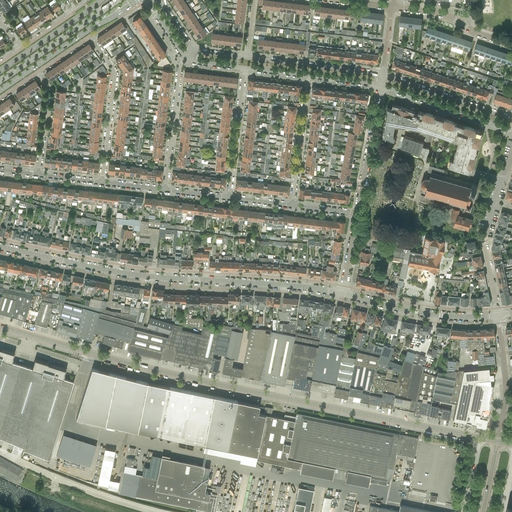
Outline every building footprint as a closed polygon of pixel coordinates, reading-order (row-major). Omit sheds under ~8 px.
[(176,5),(179,10),(186,5),(183,0),(176,5)] [(56,2),(51,6),(54,11),(60,7),(56,2)] [(6,3),(0,7),(4,12),(3,12),(4,12),(10,8),(6,3)] [(179,10),(182,15),(189,10),(192,8),(189,3),(186,5),(179,10)] [(47,7),(41,10),(48,19),(53,15),(50,11),(53,10),(54,12),(54,11),(51,6),(50,6),(51,7),(48,8),(47,7)] [(41,10),(36,14),(42,23),(48,19),(41,10)] [(182,15),(186,19),(192,15),(189,10),(182,15)] [(143,21),(139,16),(138,16),(136,13),(128,19),(133,27),(143,21)] [(186,19),(189,24),(196,19),(198,17),(195,13),(192,15),(186,19)] [(36,14),(30,18),(36,27),(42,23),(36,14)] [(25,24),(23,26),(25,29),(27,27),(30,31),(36,27),(30,18),(24,23),(25,24)] [(189,24),(192,29),(199,24),(196,19),(189,24)] [(146,25),(143,21),(133,27),(136,32),(139,30),(146,25)] [(121,22),(116,25),(121,32),(123,35),(128,32),(127,31),(129,29),(126,25),(124,26),(121,22)] [(199,24),(192,29),(196,34),(202,29),(199,24)] [(25,29),(23,26),(23,25),(17,29),(20,35),(26,31),(25,29)] [(116,25),(111,28),(116,35),(121,32),(116,25)] [(149,30),(146,25),(139,30),(141,33),(140,33),(142,35),(149,30)] [(422,30),(422,36),(425,37),(425,36),(430,38),(433,29),(428,27),(426,31),(426,32),(422,30)] [(111,28),(107,32),(111,38),(116,35),(111,28)] [(202,29),(196,34),(199,39),(206,34),(202,29)] [(430,38),(436,39),(439,31),(433,29),(430,38)] [(152,35),(149,30),(142,35),(144,38),(145,40),(152,35)] [(436,39),(435,42),(440,44),(441,41),(444,33),(439,31),(436,39)] [(107,32),(102,35),(107,42),(109,45),(114,42),(111,38),(107,32)] [(441,41),(447,43),(450,34),(444,33),(441,41)] [(447,43),(452,45),(455,36),(450,34),(447,43)] [(107,42),(102,35),(97,38),(102,45),(107,42)] [(156,40),(152,35),(145,40),(147,42),(147,43),(148,45),(148,44),(156,40)] [(452,47),(457,49),(461,38),(455,36),(452,45),(452,47)] [(461,38),(457,49),(463,51),(463,49),(466,40),(461,38)] [(159,44),(156,40),(148,44),(148,45),(146,46),(149,51),(152,49),(159,44)] [(472,42),(466,40),(463,49),(469,51),(472,42)] [(308,51),(307,55),(308,55),(308,56),(313,56),(313,55),(314,56),(315,48),(316,44),(309,43),(309,44),(308,48),(308,50),(308,51)] [(475,53),(479,54),(482,45),(477,43),(474,52),(475,53)] [(89,44),(84,47),(89,54),(93,51),(89,44)] [(162,49),(159,44),(152,49),(154,52),(153,52),(155,54),(162,49)] [(480,54),(478,59),(483,61),(485,56),(488,47),(482,45),(479,54),(480,54)] [(84,47),(79,50),(84,57),(89,54),(84,47)] [(485,56),(490,58),(493,49),(488,47),(485,56)] [(156,60),(165,54),(162,49),(155,54),(153,56),(154,58),(156,60)] [(490,58),(496,60),(499,51),(493,49),(490,58)] [(79,50),(74,54),(79,61),(84,57),(79,50)] [(496,60),(495,61),(497,62),(498,60),(501,61),(504,53),(499,51),(496,60)] [(115,60),(118,64),(129,57),(126,53),(115,60)] [(501,61),(501,63),(503,64),(503,62),(506,63),(509,54),(504,53),(501,61)] [(74,54),(70,57),(74,64),(79,61),(74,54)] [(396,55),(392,68),(394,68),(395,69),(397,70),(400,61),(402,55),(399,54),(399,56),(396,55)] [(70,57),(65,60),(70,67),(74,64),(70,57)] [(121,68),(122,68),(129,63),(127,61),(131,59),(129,57),(118,64),(121,68)] [(400,70),(402,71),(407,58),(404,57),(403,62),(400,61),(397,70),(399,71),(400,70)] [(405,73),(408,73),(411,65),(408,64),(410,59),(407,58),(402,71),(405,72),(405,73)] [(411,74),(413,75),(418,59),(415,60),(413,65),(411,65),(408,73),(410,74),(411,74)] [(65,60),(60,64),(65,70),(70,67),(65,60)] [(129,63),(122,68),(123,70),(123,71),(133,69),(133,68),(135,68),(130,62),(129,63)] [(60,64),(55,67),(60,74),(65,70),(60,64)] [(421,68),(418,77),(421,78),(424,78),(428,65),(425,64),(425,67),(422,66),(422,68),(421,68)] [(428,65),(424,78),(426,79),(426,80),(429,81),(432,72),(432,70),(430,69),(431,66),(428,65)] [(83,66),(79,68),(83,74),(85,73),(86,73),(87,72),(85,69),(83,66)] [(55,67),(51,70),(55,77),(60,74),(55,67)] [(123,71),(123,75),(132,76),(135,76),(136,76),(136,71),(135,71),(135,68),(133,68),(133,69),(123,71)] [(432,81),(434,82),(438,69),(436,68),(434,73),(432,72),(429,81),(431,81),(432,81)] [(437,83),(439,84),(442,75),(439,75),(441,69),(439,69),(438,69),(434,82),(437,83)] [(55,77),(51,70),(46,74),(50,80),(51,80),(50,80),(55,77)] [(96,75),(96,81),(105,82),(106,77),(106,72),(105,70),(100,74),(97,73),(97,75),(96,75)] [(449,72),(445,85),(447,86),(447,87),(450,88),(453,79),(450,78),(451,75),(452,75),(453,72),(450,70),(449,72)] [(442,85),(445,85),(449,72),(447,71),(445,76),(442,75),(439,84),(441,85),(442,85)] [(453,88),(455,89),(459,76),(457,75),(455,80),(453,79),(450,88),(452,88),(453,88)] [(463,92),(465,92),(470,79),(467,78),(467,80),(464,79),(463,83),(460,91),(462,92),(463,92)] [(246,99),(252,100),(252,97),(254,81),(254,80),(249,80),(248,81),(247,88),(246,99)] [(35,81),(30,84),(35,91),(40,88),(35,81)] [(474,95),(476,96),(480,83),(478,82),(476,87),(473,86),(470,95),(473,96),(474,95)] [(30,84),(25,87),(30,94),(35,91),(30,84)] [(293,105),(299,106),(300,99),(301,95),(301,87),(300,86),(295,85),(295,86),(294,94),(294,99),(293,105)] [(488,94),(492,95),(495,88),(495,87),(490,85),(488,86),(486,91),(484,90),(481,98),(483,99),(484,99),(487,100),(488,94)] [(25,87),(21,91),(25,97),(30,94),(25,87)] [(312,87),(309,107),(314,107),(315,108),(316,103),(316,98),(317,88),(312,87)] [(25,97),(21,91),(16,94),(21,101),(25,97)] [(495,93),(492,102),(510,108),(511,103),(511,97),(511,99),(499,94),(499,93),(497,92),(496,92),(495,93)] [(9,98),(5,102),(9,108),(14,105),(9,98)] [(5,102),(0,104),(0,105),(4,112),(9,108),(5,102)] [(382,140),(381,144),(386,145),(390,146),(390,143),(392,144),(392,141),(394,142),(395,137),(393,136),(395,126),(396,124),(399,125),(399,126),(406,127),(406,126),(409,127),(409,128),(410,127),(413,127),(413,128),(420,129),(419,137),(420,137),(418,141),(405,136),(401,146),(405,148),(404,151),(426,158),(427,154),(428,154),(429,150),(429,147),(433,133),(435,134),(437,135),(440,136),(448,138),(451,139),(451,140),(451,139),(454,140),(459,142),(459,144),(458,144),(456,150),(457,151),(456,153),(455,153),(456,154),(455,156),(454,156),(453,160),(450,159),(449,163),(450,164),(450,166),(449,166),(449,165),(448,165),(448,166),(459,169),(465,171),(470,172),(471,173),(472,169),(481,137),(480,136),(482,132),(479,131),(474,130),(474,129),(466,126),(466,127),(463,126),(460,125),(457,124),(454,123),(454,122),(446,119),(445,120),(442,119),(436,117),(433,116),(433,115),(425,112),(425,113),(418,111),(418,113),(417,115),(414,113),(415,112),(407,109),(401,106),(400,107),(395,105),(395,106),(394,107),(392,106),(391,109),(389,108),(388,112),(387,112),(386,119),(387,119),(386,123),(384,122),(384,123),(386,123),(385,126),(384,126),(383,133),(384,134),(383,137),(382,137),(383,137),(383,141),(382,140)] [(27,115),(27,117),(37,119),(37,116),(38,115),(38,114),(37,114),(38,113),(41,113),(41,111),(35,110),(35,106),(28,112),(29,112),(29,115),(27,115)] [(352,120),(354,120),(363,122),(364,116),(350,114),(349,117),(352,117),(352,120)] [(5,130),(11,131),(11,129),(15,123),(13,122),(5,127),(5,130)] [(347,125),(347,128),(353,129),(352,132),(356,132),(361,133),(362,128),(348,125),(347,125)] [(421,194),(420,200),(424,201),(426,202),(435,204),(436,200),(439,201),(442,202),(454,205),(460,207),(460,206),(461,206),(465,207),(464,208),(471,210),(472,206),(472,204),(469,203),(473,189),(476,190),(478,184),(477,183),(478,182),(477,180),(475,180),(473,180),(473,181),(473,182),(472,182),(472,183),(467,182),(467,181),(462,180),(461,180),(461,179),(458,178),(458,179),(457,179),(457,178),(457,179),(454,178),(452,177),(447,176),(446,176),(446,175),(443,174),(444,170),(430,166),(429,165),(428,171),(429,171),(427,178),(424,178),(422,181),(421,183),(422,186),(423,187),(421,193),(421,194)] [(344,193),(342,202),(348,202),(349,192),(350,192),(350,189),(347,188),(344,188),(344,193)] [(453,208),(454,205),(439,201),(437,207),(449,210),(450,207),(453,208)] [(460,207),(454,205),(453,208),(451,217),(452,217),(450,224),(468,229),(469,225),(471,226),(473,219),(457,215),(460,207)] [(511,218),(511,219),(511,218),(511,214),(501,212),(500,218),(511,221),(511,218)] [(7,224),(4,236),(10,237),(11,232),(12,229),(12,226),(12,225),(10,225),(11,221),(12,216),(12,214),(9,214),(9,215),(8,220),(8,221),(7,224)] [(0,234),(4,236),(7,224),(8,221),(8,220),(9,215),(7,215),(6,215),(4,224),(3,227),(0,226),(0,227),(0,234)] [(511,221),(500,218),(498,224),(507,227),(507,223),(511,224),(511,221)] [(13,233),(12,238),(18,239),(21,226),(23,220),(19,220),(18,227),(15,227),(14,230),(13,233)] [(140,231),(139,235),(149,236),(158,237),(159,229),(159,227),(160,222),(154,222),(148,221),(141,220),(140,220),(140,226),(140,231)] [(338,221),(336,238),(338,238),(339,231),(343,231),(343,227),(344,226),(344,224),(344,223),(343,222),(342,221),(339,221),(338,221)] [(498,224),(495,233),(509,237),(510,234),(505,232),(506,230),(511,231),(511,228),(507,227),(498,224)] [(21,226),(18,239),(25,241),(27,233),(23,232),(24,227),(21,226)] [(28,231),(26,241),(32,242),(35,229),(32,228),(31,231),(28,231)] [(53,235),(50,246),(56,247),(58,236),(59,232),(60,229),(57,229),(56,236),(53,235)] [(37,243),(43,245),(46,231),(43,231),(42,236),(39,235),(37,243)] [(58,236),(56,247),(62,249),(64,237),(61,237),(62,232),(59,232),(58,236)] [(495,233),(494,239),(502,242),(503,239),(511,241),(511,238),(509,237),(495,233)] [(64,237),(62,249),(67,250),(70,237),(65,235),(64,237)] [(404,249),(401,267),(407,268),(407,264),(429,268),(429,270),(437,271),(441,252),(442,252),(444,245),(442,244),(443,240),(425,237),(422,253),(404,249)] [(70,245),(68,250),(74,251),(77,238),(74,238),(73,243),(70,243),(70,245)] [(91,250),(90,255),(97,256),(100,241),(100,240),(94,239),(93,243),(92,247),(91,250)] [(82,240),(79,253),(84,254),(87,241),(82,240)] [(100,241),(97,256),(103,258),(104,258),(105,253),(105,250),(106,247),(105,247),(102,246),(102,244),(103,241),(100,241)] [(466,243),(467,250),(476,248),(475,241),(466,243)] [(381,255),(390,257),(393,257),(402,258),(402,256),(403,249),(372,243),(370,253),(371,253),(372,253),(377,254),(381,255)] [(105,253),(104,258),(110,259),(112,246),(110,246),(109,246),(109,248),(106,247),(105,250),(105,253)] [(361,252),(359,264),(364,265),(367,266),(368,266),(369,259),(370,259),(371,253),(370,253),(369,253),(369,249),(365,248),(364,252),(361,252)] [(504,250),(492,252),(493,258),(498,257),(501,256),(501,253),(506,252),(506,249),(504,250)] [(126,254),(125,262),(132,263),(133,254),(133,251),(133,250),(131,250),(130,254),(126,254)] [(139,258),(138,263),(142,264),(146,265),(147,256),(144,256),(145,252),(145,250),(141,250),(140,255),(139,255),(139,258)] [(200,252),(199,260),(208,260),(208,252),(200,252)] [(455,262),(454,267),(468,264),(482,261),(481,256),(477,256),(476,252),(469,254),(462,255),(463,257),(465,258),(472,257),(472,260),(461,263),(455,262)] [(386,271),(381,292),(388,293),(389,289),(388,289),(389,284),(386,284),(392,260),(401,262),(402,258),(393,257),(390,257),(386,271)] [(6,273),(6,274),(12,275),(13,272),(13,268),(14,263),(9,262),(6,273)] [(508,262),(495,264),(496,270),(496,271),(504,269),(504,268),(504,266),(509,265),(509,262),(508,262)] [(322,273),(321,278),(328,279),(330,266),(330,263),(328,263),(327,263),(327,265),(326,268),(323,268),(322,273)] [(330,266),(328,279),(334,280),(335,276),(336,271),(333,271),(333,266),(334,264),(330,263),(330,266)] [(25,274),(24,277),(30,278),(32,267),(27,266),(25,274)] [(30,278),(30,279),(36,281),(37,277),(37,273),(39,268),(32,267),(30,278)] [(47,278),(49,279),(51,271),(45,270),(43,283),(45,284),(47,278)] [(376,285),(375,290),(381,292),(386,271),(383,270),(381,279),(378,278),(377,281),(376,281),(375,285),(376,285)] [(476,273),(472,273),(472,274),(473,279),(477,279),(478,279),(480,278),(485,277),(484,271),(479,272),(476,273)] [(63,273),(57,272),(54,286),(57,286),(58,281),(61,282),(63,273)] [(357,286),(363,287),(365,278),(361,277),(362,273),(358,272),(357,275),(358,275),(356,284),(357,286)] [(511,273),(497,276),(498,281),(498,282),(503,281),(506,280),(506,279),(506,277),(511,276),(511,273)] [(62,282),(62,283),(65,283),(69,283),(70,280),(71,275),(67,275),(67,274),(64,274),(63,278),(62,282)] [(365,278),(363,287),(368,288),(371,277),(372,276),(372,274),(370,274),(370,275),(368,275),(368,279),(365,278)] [(389,289),(388,293),(395,295),(399,276),(396,275),(394,283),(391,283),(390,285),(389,284),(388,289),(389,289)] [(85,278),(82,292),(92,294),(93,288),(95,280),(91,279),(91,280),(85,278)] [(113,295),(119,296),(121,285),(114,284),(113,295)] [(506,286),(499,287),(503,303),(510,303),(510,295),(510,294),(511,290),(511,284),(508,285),(506,286)] [(15,300),(18,291),(15,291),(4,288),(1,296),(0,299),(0,313),(11,317),(15,300)] [(433,303),(441,303),(442,296),(438,295),(439,291),(437,291),(436,290),(433,303)] [(25,321),(33,294),(21,292),(18,291),(15,300),(11,317),(25,321)] [(186,295),(185,306),(188,306),(188,308),(188,313),(188,314),(191,314),(193,314),(193,309),(195,309),(195,308),(200,309),(200,304),(199,304),(200,296),(200,295),(199,295),(198,295),(196,295),(195,295),(192,295),(186,295)] [(63,306),(65,300),(43,296),(41,301),(34,324),(47,327),(51,311),(60,314),(63,306)] [(90,300),(89,306),(94,307),(105,309),(107,302),(100,300),(96,299),(93,299),(90,298),(90,300)] [(283,298),(282,312),(285,312),(291,312),(291,309),(291,306),(292,298),(283,298)] [(76,336),(85,305),(65,300),(63,306),(60,314),(56,330),(76,336)] [(317,302),(315,315),(318,316),(319,311),(321,311),(323,303),(317,302)] [(318,328),(316,336),(320,337),(322,338),(323,338),(324,332),(326,326),(328,326),(332,313),(332,314),(333,311),(334,306),(333,305),(324,303),(323,308),(322,311),(320,320),(319,325),(318,328)] [(99,312),(100,308),(94,307),(89,306),(85,305),(76,336),(85,339),(85,337),(91,339),(90,340),(92,341),(94,332),(99,312)] [(333,316),(341,318),(342,315),(341,315),(342,307),(336,305),(335,312),(334,311),(333,316)] [(342,315),(341,318),(340,321),(343,321),(344,316),(347,317),(349,308),(344,307),(342,315)] [(124,340),(130,342),(135,322),(137,315),(110,311),(101,308),(100,308),(99,312),(94,332),(104,335),(114,338),(112,346),(122,349),(122,348),(121,348),(121,345),(123,345),(124,340)] [(160,359),(160,358),(163,345),(169,333),(174,324),(172,324),(150,318),(148,327),(143,326),(148,309),(139,308),(137,315),(135,322),(130,342),(128,351),(160,359)] [(353,320),(356,321),(357,319),(359,311),(353,309),(349,323),(352,324),(353,320)] [(356,321),(356,324),(360,325),(361,321),(364,322),(364,320),(365,317),(366,313),(360,311),(358,319),(357,319),(356,321)] [(184,322),(184,325),(202,328),(203,326),(203,321),(202,319),(191,318),(191,314),(188,314),(188,313),(185,313),(184,322)] [(368,327),(372,328),(373,323),(372,323),(374,314),(368,313),(366,322),(369,322),(368,327)] [(369,337),(367,344),(368,344),(369,341),(371,341),(372,338),(374,330),(375,331),(376,330),(377,325),(380,325),(381,321),(382,316),(376,315),(374,324),(373,323),(372,327),(372,328),(371,330),(369,337)] [(381,327),(381,331),(384,331),(384,332),(386,333),(387,332),(388,332),(391,319),(385,317),(384,323),(383,322),(381,327)] [(391,319),(388,332),(395,334),(397,326),(396,325),(397,320),(391,319)] [(278,323),(277,330),(295,332),(296,320),(293,320),(290,320),(290,325),(289,324),(278,323)] [(404,336),(406,330),(407,322),(401,321),(400,329),(398,336),(400,336),(400,335),(404,336)] [(407,322),(406,330),(410,331),(409,337),(412,337),(415,324),(407,322)] [(160,358),(174,361),(181,330),(182,326),(180,326),(174,324),(169,333),(163,345),(160,358)] [(220,354),(225,356),(231,329),(232,326),(220,324),(220,328),(210,370),(217,371),(220,358),(220,354)] [(418,338),(421,338),(423,325),(416,324),(416,329),(415,332),(419,333),(418,338)] [(423,325),(421,338),(425,339),(425,334),(429,334),(430,326),(423,325)] [(195,333),(188,365),(210,370),(220,328),(219,327),(219,330),(203,326),(202,328),(201,335),(195,333)] [(337,334),(335,341),(343,343),(346,329),(342,328),(338,327),(337,334)] [(260,380),(261,381),(271,331),(271,330),(250,328),(242,369),(240,376),(241,377),(241,376),(241,377),(241,376),(260,380)] [(443,328),(442,340),(445,340),(446,336),(450,336),(450,328),(443,328)] [(459,348),(460,348),(467,349),(467,329),(466,329),(466,330),(452,329),(452,328),(451,338),(460,339),(459,348)] [(222,373),(240,376),(242,369),(232,366),(233,359),(237,359),(242,332),(231,329),(225,356),(222,373)] [(483,329),(467,329),(467,342),(467,349),(467,351),(472,350),(477,350),(478,354),(484,353),(485,353),(485,350),(484,339),(483,329)] [(174,361),(188,365),(195,333),(181,330),(174,361)] [(270,333),(261,381),(265,381),(265,382),(269,383),(269,382),(284,385),(286,377),(294,336),(295,332),(277,330),(276,330),(272,330),(271,330),(271,331),(270,333)] [(355,337),(353,344),(358,345),(362,332),(358,331),(356,338),(355,337)] [(309,390),(309,387),(320,337),(316,336),(311,335),(295,332),(294,336),(286,377),(293,378),(292,387),(303,389),(303,388),(308,389),(308,390),(309,390)] [(324,332),(323,338),(331,340),(335,341),(337,334),(324,332)] [(358,345),(358,347),(362,348),(363,342),(364,343),(367,334),(362,332),(358,345)] [(106,344),(112,346),(114,338),(104,335),(102,342),(106,343),(106,344)] [(334,392),(342,351),(344,343),(343,343),(335,341),(331,340),(323,338),(320,337),(309,387),(333,392),(334,392)] [(374,346),(373,350),(380,352),(383,345),(375,343),(374,346)] [(374,372),(368,402),(379,405),(386,375),(376,373),(377,367),(385,370),(385,369),(386,368),(386,367),(393,370),(399,372),(401,365),(391,361),(389,360),(389,359),(393,351),(394,348),(390,347),(389,347),(387,347),(387,346),(383,345),(380,352),(379,357),(378,357),(375,366),(374,372)] [(0,437),(24,447),(22,452),(23,452),(24,449),(48,459),(47,463),(48,464),(50,456),(51,451),(74,381),(63,378),(66,369),(53,365),(52,365),(35,360),(34,364),(33,364),(32,368),(12,362),(15,353),(1,349),(0,348),(0,437)] [(428,350),(426,354),(434,358),(438,350),(435,349),(433,348),(431,352),(428,350)] [(477,350),(472,350),(472,355),(472,359),(478,359),(478,365),(490,364),(495,364),(494,356),(489,356),(489,353),(485,353),(484,353),(478,354),(477,350)] [(347,398),(348,395),(355,359),(342,356),(343,351),(342,351),(334,392),(333,395),(334,394),(338,395),(338,396),(338,395),(342,396),(342,397),(343,396),(347,397),(346,398),(347,398)] [(375,366),(378,357),(357,351),(355,359),(348,395),(348,394),(360,397),(359,401),(368,402),(374,372),(375,366)] [(407,351),(404,359),(412,362),(415,354),(407,351)] [(415,354),(412,362),(421,365),(425,357),(415,353),(415,354)] [(414,412),(424,366),(421,365),(412,362),(404,359),(399,373),(398,378),(397,382),(392,404),(392,407),(395,408),(396,404),(408,407),(408,410),(414,412)] [(447,360),(445,372),(458,371),(458,364),(455,364),(455,361),(447,360)] [(115,371),(91,365),(75,415),(104,421),(115,371)] [(414,411),(414,412),(415,412),(423,414),(428,415),(430,405),(432,398),(438,371),(424,366),(414,411)] [(386,375),(379,405),(380,405),(380,403),(382,404),(382,406),(384,406),(384,404),(388,405),(388,406),(391,407),(392,407),(392,404),(397,382),(398,378),(392,377),(393,371),(393,370),(386,367),(386,368),(385,369),(385,370),(387,370),(386,374),(386,375)] [(456,404),(453,420),(466,423),(466,422),(470,423),(485,426),(487,416),(488,416),(494,385),(491,384),(491,380),(494,379),(494,373),(490,374),(490,369),(490,368),(463,370),(456,404)] [(432,398),(456,404),(463,370),(458,371),(445,372),(442,372),(441,372),(438,371),(432,398)] [(147,379),(115,371),(104,421),(137,428),(147,379)] [(214,393),(147,379),(137,428),(204,442),(214,393)] [(214,396),(204,444),(257,455),(256,456),(256,459),(264,460),(285,465),(287,458),(292,459),(302,461),(339,468),(345,469),(371,475),(376,476),(376,475),(378,476),(379,476),(382,477),(387,478),(390,479),(393,466),(395,458),(395,456),(395,453),(410,456),(414,457),(414,456),(417,443),(418,438),(414,438),(397,434),(296,413),(295,417),(292,416),(284,414),(283,418),(258,413),(259,406),(259,405),(214,396),(214,395),(214,396)] [(438,406),(430,405),(428,415),(437,416),(436,417),(437,417),(437,418),(438,418),(439,418),(439,417),(449,419),(451,410),(438,407),(438,406)] [(95,444),(62,433),(56,454),(88,465),(95,444)] [(115,449),(104,447),(97,483),(107,485),(109,478),(115,449)] [(123,471),(119,493),(211,511),(212,511),(214,507),(217,494),(212,493),(209,493),(205,492),(204,492),(206,481),(201,480),(204,465),(175,460),(169,458),(169,456),(162,454),(161,457),(157,478),(142,475),(135,474),(123,471)] [(144,465),(142,475),(157,478),(161,457),(152,455),(149,466),(144,465)] [(0,471),(16,481),(22,469),(0,457),(0,471)] [(62,465),(60,472),(89,483),(92,477),(62,465)] [(119,480),(109,478),(107,485),(107,487),(117,490),(119,480)] [(221,485),(213,483),(211,490),(219,492),(221,485)] [(298,487),(293,511),(308,511),(313,490),(298,487)] [(328,511),(331,497),(324,496),(320,511),(321,511),(328,511)] [(345,500),(342,511),(353,511),(355,502),(351,501),(345,500)]
